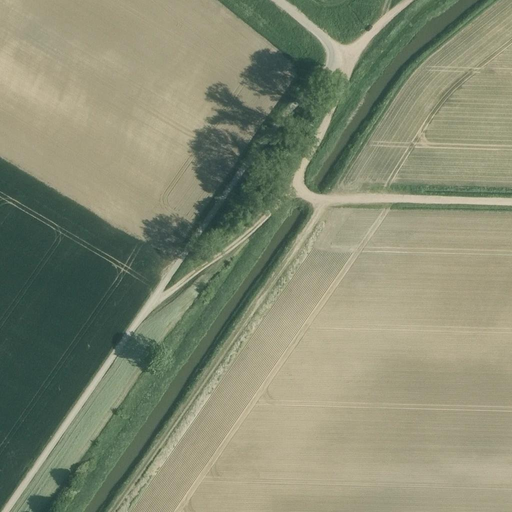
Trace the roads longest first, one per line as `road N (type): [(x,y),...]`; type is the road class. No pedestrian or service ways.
road 1 (unclassified): [(6,511),(249,158),(339,59),(277,0)]
road 2 (track): [(298,184),(325,199),(511,203)]
road 3 (track): [(150,304),(298,184)]
road 4 (track): [(298,184),(341,87),(339,59)]
